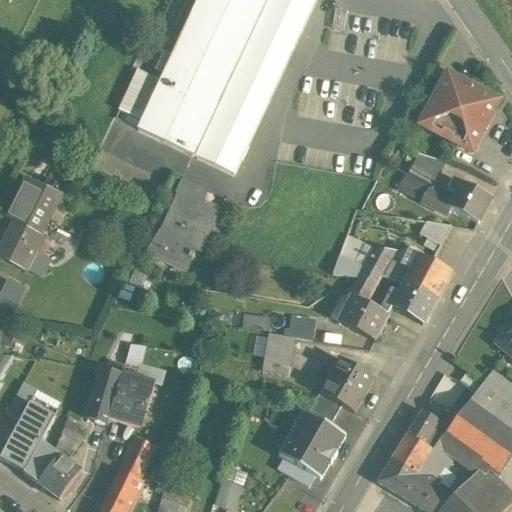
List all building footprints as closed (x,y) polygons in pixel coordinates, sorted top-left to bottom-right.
[(199,0),(158,91),(142,124),(138,133),(194,159),(194,158),(197,160),(209,136),(233,87),(232,87),(271,0),(199,0)] [(271,0),(232,87),(233,87),(267,103),(315,0),(271,0)] [(469,88),(447,77),(420,128),(442,139),(444,136),(451,140),(449,143),(471,154),(483,132),(480,131),(483,124),(486,125),(498,103),(476,92),(474,95),(467,91),(469,88)] [(134,80),(119,113),(142,124),(158,91),(134,80)] [(267,103),(233,87),(209,136),(244,152),(267,103)] [(244,152),(209,136),(197,160),(233,176),(244,152)] [(445,165),(419,157),(409,175),(434,188),(445,165)] [(434,188),(409,175),(400,193),(424,206),(430,194),(434,188)] [(205,191),(183,180),(176,195),(180,196),(181,195),(199,204),(205,191)] [(455,182),(449,193),(457,197),(462,186),(455,182)] [(58,202),(24,185),(7,219),(17,224),(9,240),(7,239),(0,252),(0,257),(23,269),(40,235),(41,236),(58,202)] [(491,202),(462,186),(457,197),(452,205),(449,211),(451,212),(478,226),(491,202)] [(452,205),(430,194),(424,206),(447,218),(451,212),(449,211),(452,205)] [(199,204),(181,195),(180,196),(164,232),(152,253),(186,268),(200,236),(205,239),(217,212),(199,204)] [(451,229),(426,225),(419,237),(427,241),(440,248),(451,229)] [(440,248),(427,241),(423,248),(436,255),(440,248)] [(394,254),(375,252),(361,281),(378,283),(381,279),(390,261),(394,254)] [(390,261),(381,279),(404,287),(405,285),(411,273),(408,271),(414,255),(409,252),(404,264),(402,268),(390,261)] [(451,275),(414,255),(408,271),(411,273),(405,285),(437,301),(451,275)] [(0,307),(14,315),(27,290),(8,280),(0,296),(0,307)] [(378,283),(361,281),(351,299),(353,300),(365,306),(378,283)] [(437,301),(405,285),(404,287),(392,310),(423,327),(437,301)] [(353,300),(340,325),(375,344),(388,319),(365,306),(353,300)] [(243,329),(271,333),(272,319),(244,316),(243,329)] [(318,323),(294,319),(291,340),(295,340),(314,344),(318,323)] [(511,328),(498,346),(511,358),(511,328)] [(291,340),(270,336),(263,374),(288,379),(295,340),(291,340)] [(130,346),(127,363),(142,365),(145,349),(130,346)] [(374,381),(339,361),(319,396),(341,409),(354,416),(374,381)] [(133,372),(124,369),(121,377),(131,380),(133,372)] [(491,378),(480,370),(475,378),(486,386),(491,378)] [(121,377),(106,372),(101,388),(117,393),(121,377)] [(475,378),(469,374),(462,385),(478,396),(486,386),(475,378)] [(511,387),(494,374),(491,378),(486,386),(478,396),(472,405),(511,434),(511,387)] [(121,377),(117,393),(109,419),(140,428),(152,386),(131,380),(121,377)] [(37,394),(23,387),(6,418),(20,426),(28,410),(37,394)] [(101,388),(98,388),(88,420),(107,426),(109,419),(117,393),(101,388)] [(341,409),(319,396),(307,417),(329,429),(341,409)] [(453,431),(448,438),(445,438),(463,451),(501,479),(511,464),(511,434),(472,405),(464,415),(453,431)] [(54,423),(28,410),(20,426),(0,464),(25,477),(43,446),(54,423)] [(456,410),(445,426),(453,431),(464,415),(456,410)] [(422,414),(408,437),(421,444),(435,420),(422,414)] [(307,417),(304,415),(278,459),(284,462),(278,472),(309,490),(315,480),(320,483),(329,467),(331,467),(337,456),(336,455),(345,439),(329,429),(307,417)] [(79,432),(72,429),(70,435),(77,437),(79,432)] [(70,435),(64,433),(55,455),(59,458),(65,463),(83,440),(77,437),(70,435)] [(421,444),(408,437),(394,462),(419,476),(421,473),(431,458),(435,452),(421,444)] [(463,451),(445,438),(438,448),(452,458),(453,457),(457,460),(463,451)] [(137,441),(125,466),(145,474),(154,449),(137,441)] [(59,458),(43,446),(25,477),(38,487),(59,458)] [(452,458),(438,448),(435,452),(431,458),(445,468),(449,471),(457,460),(453,457),(452,458)] [(65,463),(59,458),(38,487),(59,502),(80,474),(65,463)] [(445,468),(431,458),(421,473),(435,482),(445,468)] [(435,482),(421,473),(419,476),(394,462),(381,484),(425,511),(434,496),(441,485),(435,482)] [(145,474),(125,466),(121,474),(141,482),(145,474)] [(230,511),(233,511),(247,475),(230,469),(216,507),(230,511)] [(141,482),(121,474),(114,490),(133,497),(141,482)] [(451,507),(434,496),(425,511),(506,511),(511,506),(511,497),(489,475),(479,486),(477,483),(463,498),(461,496),(451,507)] [(165,496),(168,483),(161,480),(158,491),(165,496)] [(126,511),(133,497),(114,490),(102,511),(126,511)]
